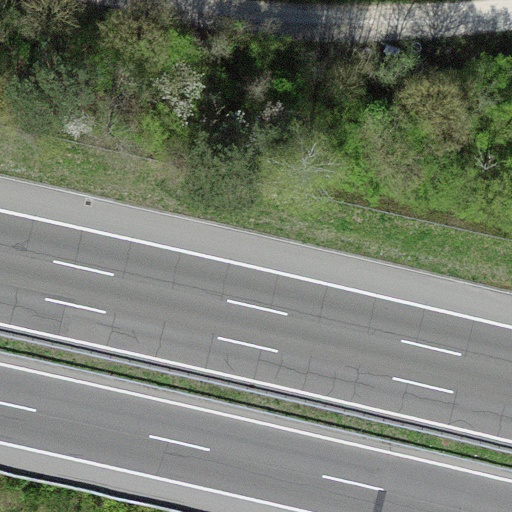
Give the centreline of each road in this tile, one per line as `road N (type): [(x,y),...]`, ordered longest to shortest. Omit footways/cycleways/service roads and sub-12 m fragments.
road 1 (motorway): [(511,385),(0,267)]
road 2 (motorway): [(0,403),(473,511)]
road 3 (track): [(153,0),(351,23),(511,14)]
